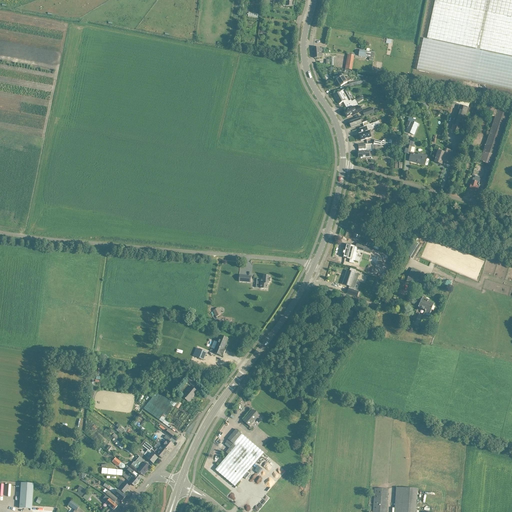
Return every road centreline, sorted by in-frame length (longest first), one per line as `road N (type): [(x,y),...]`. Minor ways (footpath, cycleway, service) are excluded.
road 1 (unclassified): [(313,267),(0,234)]
road 2 (tertiary): [(179,485),(212,413),(313,267)]
road 3 (tertiary): [(344,167),(336,124),(303,59),(313,0)]
road 4 (unclassified): [(344,167),(511,217)]
